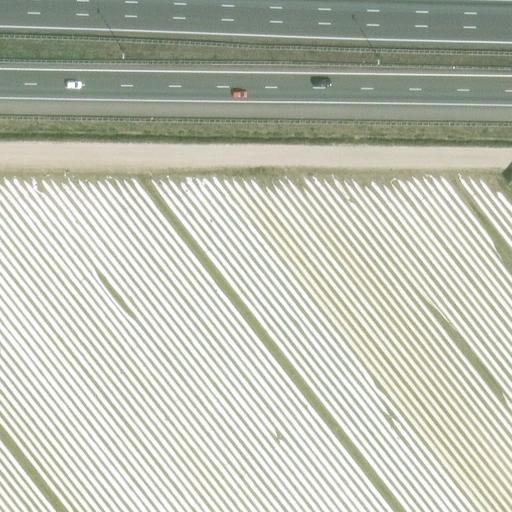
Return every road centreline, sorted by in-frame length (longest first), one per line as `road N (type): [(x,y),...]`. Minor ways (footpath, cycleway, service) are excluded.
road 1 (motorway): [(511,17),(0,4)]
road 2 (motorway): [(0,83),(511,95)]
road 3 (track): [(0,154),(511,161)]
